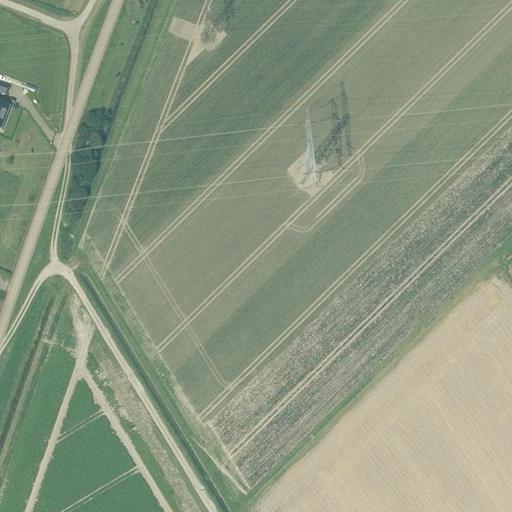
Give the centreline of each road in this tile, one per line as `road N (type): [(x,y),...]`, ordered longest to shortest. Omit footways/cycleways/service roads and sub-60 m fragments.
road 1 (track): [(0,345),(47,269),(62,267),(217,511)]
road 2 (tertiary): [(0,334),(116,0)]
road 3 (unknown): [(49,19),(2,150)]
road 4 (track): [(53,267),(65,143)]
